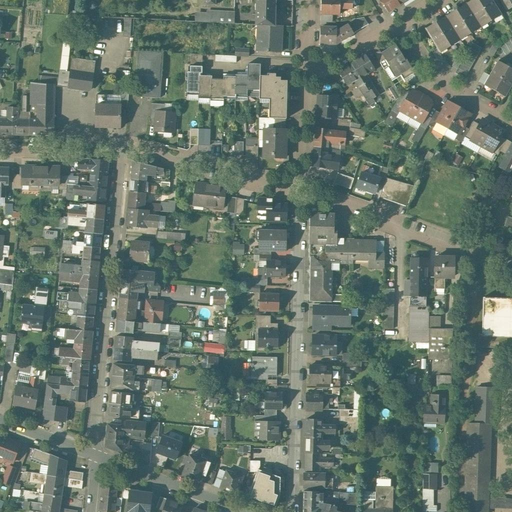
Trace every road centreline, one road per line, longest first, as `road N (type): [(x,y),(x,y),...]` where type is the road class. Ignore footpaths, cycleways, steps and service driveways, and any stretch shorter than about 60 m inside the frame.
road 1 (residential): [(90,457),(121,146)]
road 2 (residential): [(295,511),(299,202)]
road 3 (residential): [(308,194),(511,263)]
road 4 (residential): [(121,146),(291,189)]
road 5 (residential): [(98,460),(242,511)]
road 6 (residential): [(511,120),(441,78),(399,23)]
road 7 (residential): [(0,145),(121,146)]
